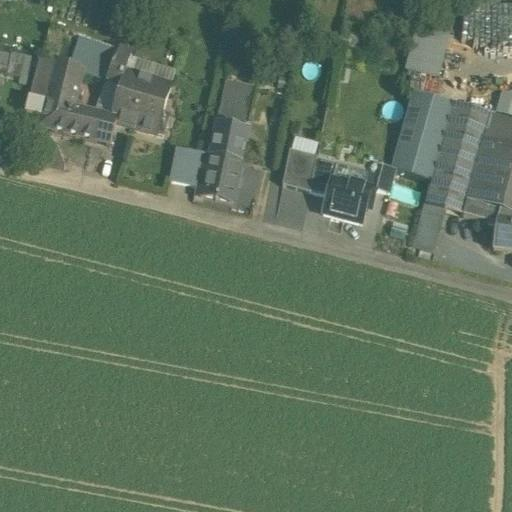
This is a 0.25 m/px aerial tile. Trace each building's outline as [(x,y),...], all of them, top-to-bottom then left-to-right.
[(130,12),(115,8),(110,32),(126,35),(130,12)] [(49,28),(40,61),(56,65),(69,69),(78,38),(49,28)] [(448,36),(420,29),(410,73),(438,79),(448,36)] [(94,77),(106,82),(118,53),(106,48),(94,77)] [(131,57),(118,53),(106,82),(119,86),(119,87),(123,88),(113,119),(112,124),(116,125),(162,137),(170,114),(162,112),(175,72),(130,59),(131,57)] [(74,109),(79,88),(51,82),(56,65),(40,61),(28,106),(43,109),(38,129),(93,142),(99,123),(98,115),(74,109)] [(69,69),(56,65),(51,82),(79,88),(83,74),(69,69)] [(281,67),(277,85),(291,87),(294,70),(281,67)] [(495,72),(494,85),(510,88),(511,74),(495,72)] [(277,85),(262,82),(260,92),(288,97),(291,87),(277,85)] [(246,130),(255,91),(225,84),(216,124),(246,130)] [(511,94),(499,93),(497,114),(511,115),(511,94)] [(453,107),(413,97),(391,174),(395,176),(431,186),(453,107)] [(490,117),(453,107),(431,186),(425,207),(444,213),(462,218),(466,204),(483,140),(490,117)] [(112,124),(113,119),(98,115),(99,123),(93,142),(110,146),(116,125),(112,124)] [(511,123),(490,117),(483,140),(485,141),(503,145),(511,146),(511,123)] [(246,130),(216,124),(209,157),(240,164),(247,130),(246,130)] [(485,141),(468,205),(486,209),(503,145),(485,141)] [(511,146),(503,145),(486,209),(499,213),(511,216),(511,146)] [(202,157),(178,151),(171,184),(195,189),(202,157)] [(316,161),(289,154),(282,189),(309,196),(315,163),(316,161)] [(240,164),(209,157),(209,159),(202,157),(195,189),(194,196),(215,201),(214,202),(218,203),(218,202),(232,205),(240,164)] [(336,169),(315,163),(309,196),(328,202),(336,169)] [(359,176),(336,169),(328,202),(324,219),(361,228),(365,211),(371,212),(376,195),(376,194),(356,190),(359,176)] [(391,174),(382,171),(376,194),(376,195),(389,198),(395,176),(391,174)] [(468,205),(466,204),(462,218),(496,227),(499,213),(486,209),(468,205)] [(425,207),(422,207),(420,216),(441,222),(444,213),(425,207)] [(511,216),(499,213),(496,227),(493,252),(511,253),(511,216)] [(441,222),(420,216),(411,249),(433,255),(441,222)]
